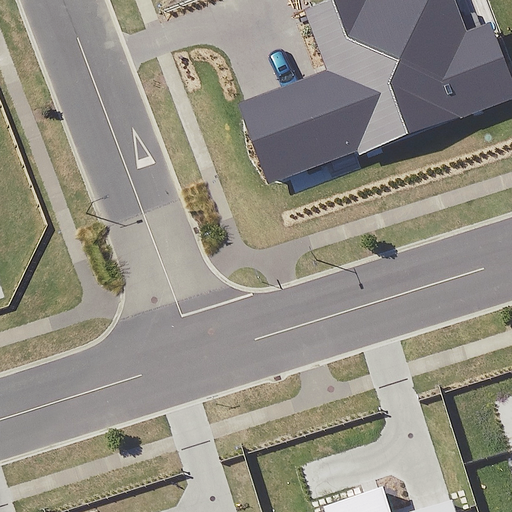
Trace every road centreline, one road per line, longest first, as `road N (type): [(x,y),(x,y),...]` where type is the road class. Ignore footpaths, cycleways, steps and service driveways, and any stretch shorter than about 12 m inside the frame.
road 1 (residential): [(46,0),(181,347)]
road 2 (residential): [(511,245),(181,347)]
road 3 (residential): [(181,347),(0,407)]
